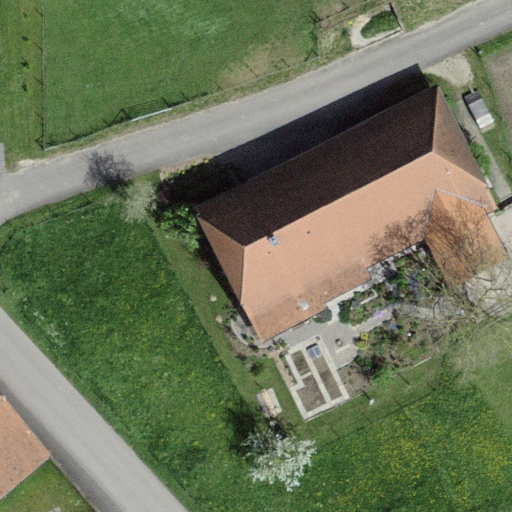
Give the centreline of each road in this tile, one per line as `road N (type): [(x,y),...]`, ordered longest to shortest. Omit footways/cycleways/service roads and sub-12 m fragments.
road 1 (track): [(511,6),(303,92),(0,200)]
road 2 (residential): [(157,511),(0,343)]
